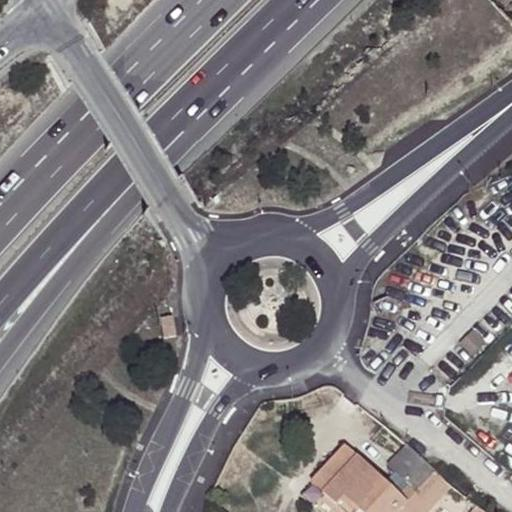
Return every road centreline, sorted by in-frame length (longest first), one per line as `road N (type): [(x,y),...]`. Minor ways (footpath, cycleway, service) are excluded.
road 1 (motorway): [(0,353),(128,197),(321,0)]
road 2 (motorway): [(0,308),(117,177),(297,0)]
road 3 (motorway): [(213,0),(73,126),(0,209)]
road 4 (tertiary): [(511,92),(322,228),(286,236)]
road 5 (unclassified): [(186,230),(44,7)]
road 6 (tertiary): [(345,299),(357,269),(511,117)]
road 7 (tertiary): [(210,326),(131,511)]
road 8 (tertiary): [(173,511),(214,423),(256,379),(275,373)]
